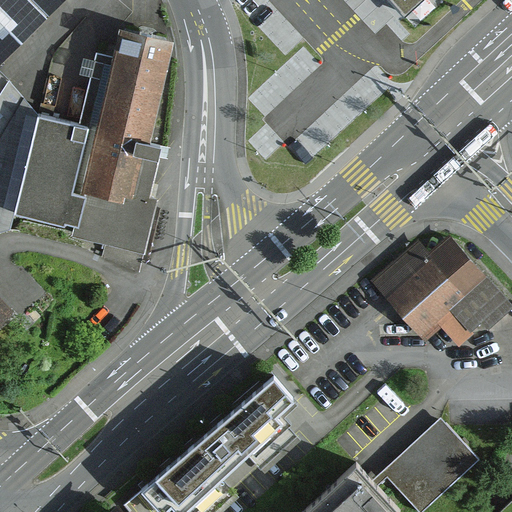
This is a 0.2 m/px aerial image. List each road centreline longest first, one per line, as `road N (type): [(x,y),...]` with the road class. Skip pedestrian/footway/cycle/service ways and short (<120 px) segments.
road 1 (primary): [(232,338),(291,296),(458,144)]
road 2 (residential): [(209,71),(191,147),(181,257),(155,347)]
road 3 (primary): [(41,511),(232,338)]
road 4 (primary): [(434,114),(257,264)]
road 5 (primary): [(155,347),(0,489)]
road 6 (residential): [(257,264),(230,182),(209,71)]
road 7 (primary): [(257,264),(155,347)]
